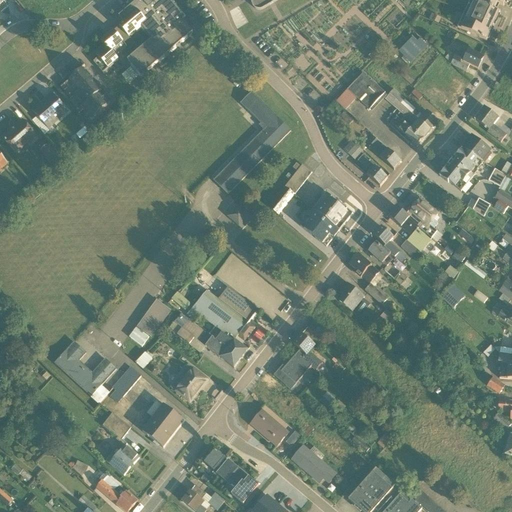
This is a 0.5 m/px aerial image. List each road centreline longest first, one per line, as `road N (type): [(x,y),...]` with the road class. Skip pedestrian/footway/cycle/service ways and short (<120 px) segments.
road 1 (residential): [(380,208),(212,426)]
road 2 (residential): [(209,0),(230,38),(298,106),(335,171),(380,208)]
road 3 (residential): [(511,34),(469,104),(380,208)]
road 4 (residential): [(326,511),(212,426)]
road 5 (residential): [(0,113),(77,47),(76,25)]
